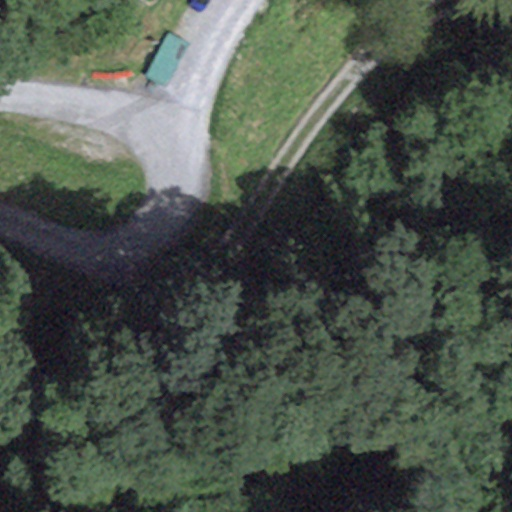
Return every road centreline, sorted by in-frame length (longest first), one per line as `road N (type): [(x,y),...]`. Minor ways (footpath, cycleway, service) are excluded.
road 1 (track): [(451,0),(374,45),(211,272),(179,284),(146,280),(115,255)]
road 2 (unclassified): [(154,131),(176,161),(182,190),(168,221),(145,242),(115,255),(84,252),(0,224)]
road 3 (unclassified): [(154,131),(111,114),(0,99)]
road 4 (track): [(229,0),(154,131)]
